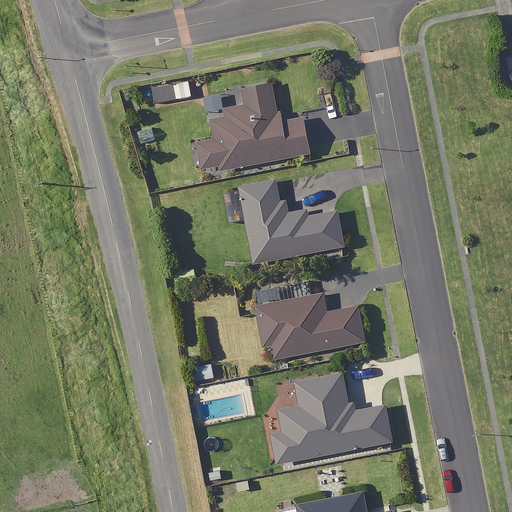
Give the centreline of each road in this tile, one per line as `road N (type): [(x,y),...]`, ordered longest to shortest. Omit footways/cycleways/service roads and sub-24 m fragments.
road 1 (residential): [(470,511),(370,0)]
road 2 (unclassified): [(171,511),(69,51)]
road 3 (residential): [(69,51),(242,14)]
